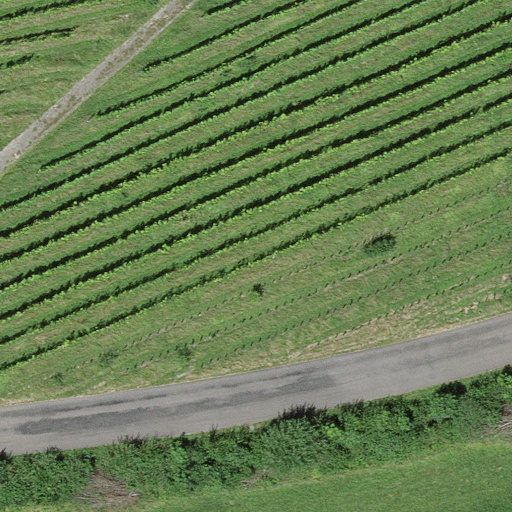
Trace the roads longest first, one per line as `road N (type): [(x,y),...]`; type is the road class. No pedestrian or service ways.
road 1 (unclassified): [(0,432),(99,424),(511,339)]
road 2 (track): [(0,155),(181,0)]
